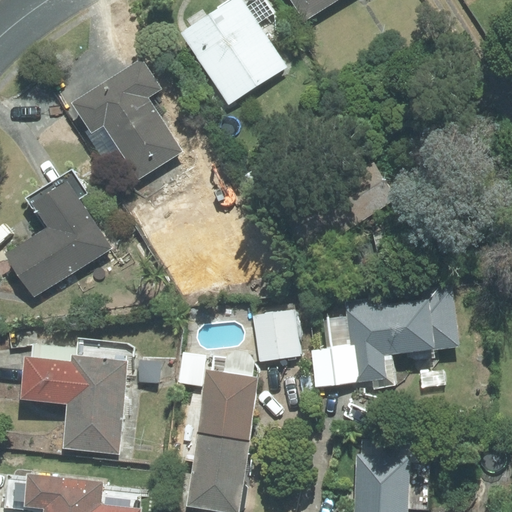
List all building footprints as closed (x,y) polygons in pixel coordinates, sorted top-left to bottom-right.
[(242,0),(233,0),(181,33),(227,105),(286,68),(242,0)] [(290,0),(304,21),(337,0),(290,0)] [(182,152),(147,98),(160,89),(140,58),(70,102),(90,134),(102,126),(136,180),(182,152)] [(305,257),(396,198),(372,161),(331,187),(325,178),(275,209),(305,257)] [(241,178),(251,194),(264,186),(255,169),(241,178)] [(32,298),(112,249),(68,179),(32,202),(47,227),(5,253),(32,298)] [(316,388),(386,379),(383,356),(459,347),(452,284),(421,288),(423,301),(386,305),(385,297),(344,302),(347,317),(324,320),(328,349),(311,351),(316,388)] [(261,362),(302,356),(295,310),(253,316),(261,362)] [(62,448),(119,455),(129,362),(77,356),(78,349),(32,344),(31,357),(24,357),(19,399),(66,405),(62,448)] [(186,508),(217,511),(239,511),(258,378),(206,370),(186,508)] [(408,511),(411,457),(358,454),(355,511),(408,511)] [(100,511),(104,482),(26,474),(23,507),(45,509),(44,511),(100,511)]
